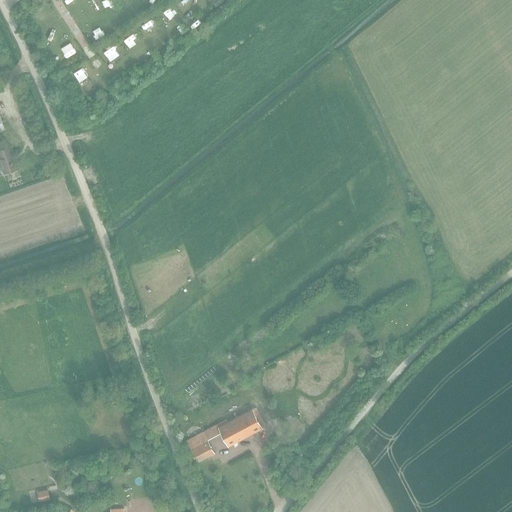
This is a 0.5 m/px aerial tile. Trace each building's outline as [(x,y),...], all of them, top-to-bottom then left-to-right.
[(0,161),(4,173),(18,168),(11,145),(0,148),(0,161)] [(304,349),(293,355),(296,362),(308,356),(304,349)] [(227,446),(272,422),(262,403),(217,427),(227,446)] [(196,462),(218,451),(212,438),(207,440),(202,432),(185,440),(196,462)] [(37,491),(39,501),(50,499),(48,489),(37,491)]
